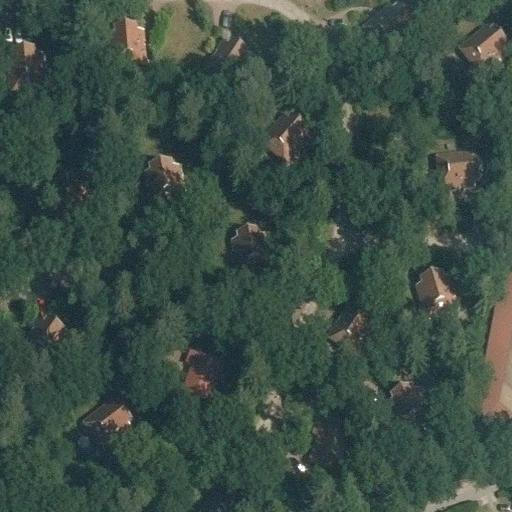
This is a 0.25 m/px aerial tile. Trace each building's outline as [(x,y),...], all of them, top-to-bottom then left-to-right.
[(363,32),(385,57),(411,36),(407,31),(412,27),(398,11),(393,15),(389,10),(363,32)] [(115,31),(115,37),(109,38),(112,72),(146,69),(143,35),(137,36),(136,30),(115,31)] [(460,53),(479,77),(481,79),(507,58),(503,53),(508,49),(494,33),(489,37),(486,32),(460,53)] [(223,47),(204,75),(233,94),(251,65),(246,62),(249,57),(232,45),(228,50),(223,47)] [(45,91),(41,58),(35,59),(34,52),(13,54),(14,61),(8,61),(11,95),(45,91)] [(308,134),(292,120),(288,125),(283,121),(261,147),(287,169),(309,143),(304,139),(308,134)] [(480,184),(479,179),(478,163),(472,163),(471,157),(437,161),(441,194),(474,191),(474,185),(480,184)] [(172,171),(171,165),(150,169),(151,175),(145,177),(151,210),(184,204),(178,170),(172,171)] [(68,188),(66,214),(92,217),(95,179),(63,175),(62,187),(68,188)] [(272,272),(266,239),(260,240),(259,234),(237,238),(239,244),(232,245),(238,278),(272,272)] [(421,283),(423,288),(417,290),(426,323),(459,313),(449,281),(443,282),(442,277),(421,283)] [(328,342),(356,360),(375,331),(369,328),(373,323),(355,311),(351,316),(346,313),(328,342)] [(21,353),(49,372),(68,344),(63,340),(66,335),(48,323),(45,328),(40,325),(21,353)] [(193,369),(184,395),(208,403),(222,367),(191,356),(187,367),(193,369)] [(419,393),(413,395),(411,390),(391,398),(394,404),(388,406),(402,437),(432,424),(419,393)] [(84,427),(104,454),(131,433),(128,428),(132,425),(119,408),(114,411),(111,406),(84,427)] [(313,438),(320,441),(310,466),(334,476),(348,440),(318,427),(313,438)] [(253,505),(240,489),(235,492),(231,488),(205,509),(207,511),(250,511),(248,509),(253,505)]
